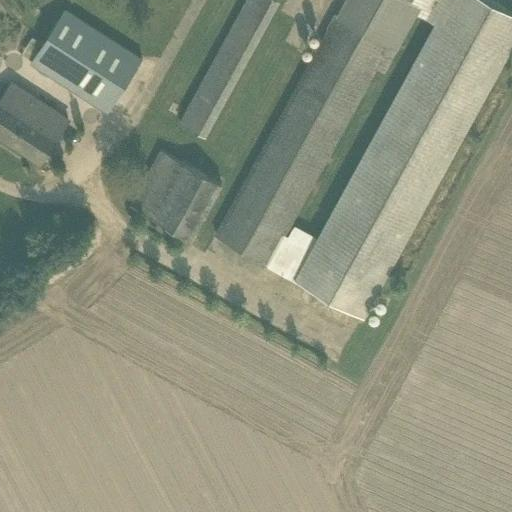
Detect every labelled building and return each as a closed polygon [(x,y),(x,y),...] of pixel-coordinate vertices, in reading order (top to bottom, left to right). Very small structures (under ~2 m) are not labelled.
[(204,137),(279,0),(247,0),(180,123),(204,137)] [(362,315),(511,39),(511,11),(491,0),(410,0),(409,4),(420,10),(418,13),(436,22),(318,238),(296,225),(290,236),(285,233),(268,264),(267,265),(296,281),(297,280),(362,315)] [(109,111),(142,59),(64,9),(31,61),(32,62),(33,60),(46,68),(46,69),(47,70),(48,68),(60,76),(58,79),(109,111)] [(383,72),(396,48),(397,47),(337,14),(216,235),(268,264),(285,233),(375,68),(383,72)] [(0,136),(2,137),(30,94),(12,82),(2,97),(0,95),(0,136)] [(30,94),(2,137),(40,162),(68,119),(30,94)] [(131,205),(191,239),(222,183),(161,150),(131,205)]
